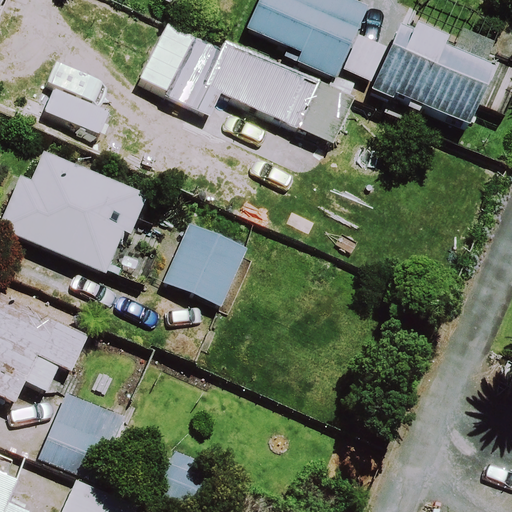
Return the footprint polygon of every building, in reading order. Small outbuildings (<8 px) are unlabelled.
[(203,0),(167,0),(163,9),(191,23),(203,0)] [(366,19),(321,0),(262,0),(242,48),(357,97),(377,50),(357,41),(366,19)] [(168,61),(91,26),(45,128),(208,202),(226,162),(140,122),(168,61)] [(494,79),(399,36),(372,97),(467,139),(494,79)] [(350,111),(227,51),(206,95),(329,155),(350,111)] [(140,207),(31,161),(0,233),(0,239),(106,285),(140,207)] [(248,258),(187,232),(162,292),(223,318),(248,258)] [(63,354),(0,324),(0,407),(10,412),(20,390),(42,400),(63,354)] [(129,427),(68,400),(37,468),(98,495),(129,427)] [(15,492),(0,484),(0,511),(7,511),(6,511),(15,492)] [(131,511),(80,492),(72,511),(131,511)]
